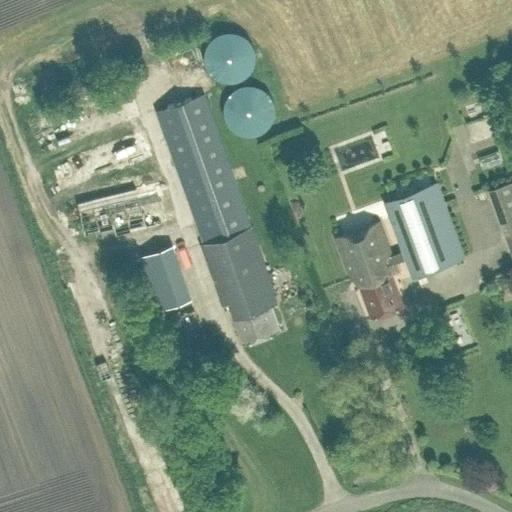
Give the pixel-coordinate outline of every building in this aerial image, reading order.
[(205,49),(205,61),(209,70),(217,78),(229,81),(240,79),(249,72),(254,62),(255,53),(252,42),(245,33),(235,29),(221,30),(210,37),(205,49)] [(271,93),(261,85),(248,83),(236,87),(227,97),(225,110),(229,122),(239,130),(252,133),(264,128),(273,118),(275,106),(271,93)] [(510,84),(496,85),(497,100),(511,99),(510,84)] [(272,302),(278,300),(204,91),(158,107),(204,238),(200,239),(222,302),(227,300),(241,340),(281,326),(272,302)] [(107,110),(114,127),(137,118),(131,101),(107,110)] [(339,172),(391,157),(384,133),(332,148),(339,172)] [(278,139),(264,144),(269,158),(283,153),(278,139)] [(511,178),(489,187),(511,250),(511,178)] [(77,201),(85,234),(113,227),(116,235),(177,219),(166,179),(77,201)] [(407,267),(411,274),(463,255),(436,179),(383,198),(401,250),(404,258),(407,267)] [(364,294),(371,313),(402,302),(391,270),(395,269),(393,262),(404,258),(401,250),(390,254),(378,219),(336,234),(357,296),(364,294)] [(154,304),(186,297),(177,252),(145,259),(154,304)] [(456,343),(467,341),(465,327),(454,329),(456,343)] [(136,470),(154,466),(142,420),(124,424),(136,470)]
